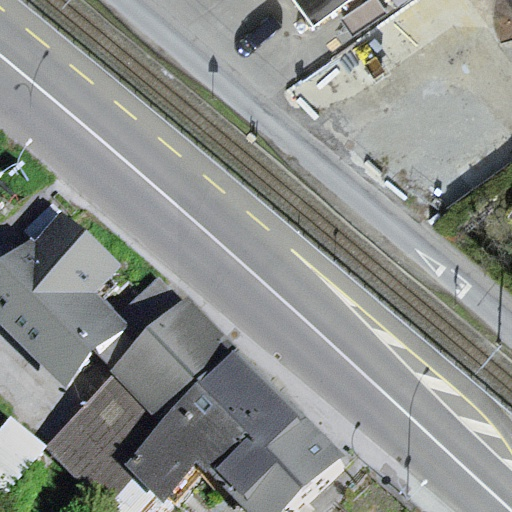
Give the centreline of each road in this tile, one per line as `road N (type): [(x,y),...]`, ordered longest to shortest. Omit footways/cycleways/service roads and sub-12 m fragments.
road 1 (primary): [(0,52),(511,495)]
road 2 (unclassified): [(511,324),(133,0)]
